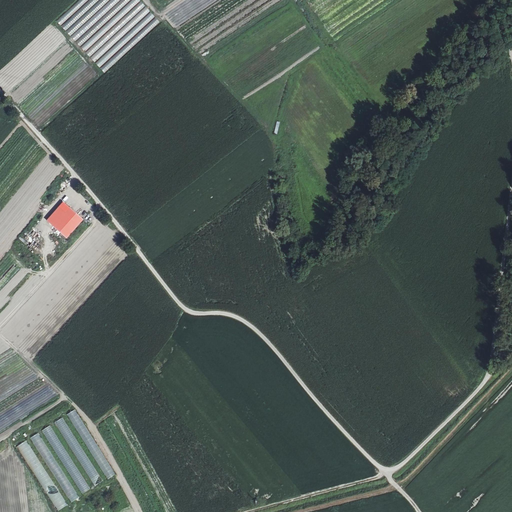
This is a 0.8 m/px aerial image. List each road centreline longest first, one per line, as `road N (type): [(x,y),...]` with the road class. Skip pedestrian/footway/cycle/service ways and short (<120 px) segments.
road 1 (unclassified): [(0,93),(181,307),(239,317),(388,472)]
road 2 (track): [(388,472),(486,378),(511,230)]
road 3 (track): [(0,325),(89,225),(94,215),(69,190)]
road 4 (track): [(0,448),(66,398),(0,328)]
road 5 (track): [(397,487),(511,371)]
road 6 (track): [(250,511),(388,472)]
road 7 (track): [(66,398),(92,427),(137,511)]
